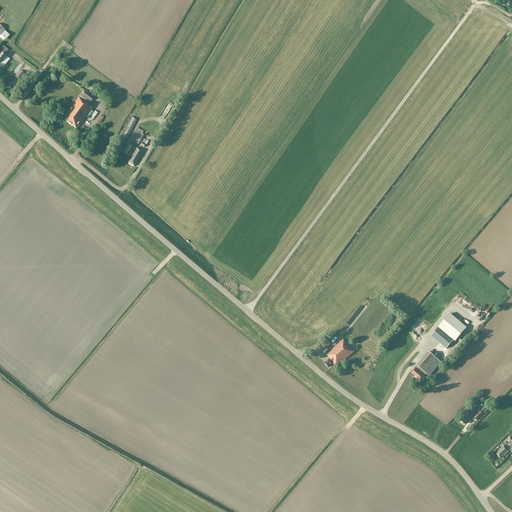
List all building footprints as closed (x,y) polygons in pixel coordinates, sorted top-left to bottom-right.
[(0,50),(0,52),(1,53),(0,54),(0,63),(1,64),(7,56),(4,55),(8,50),(3,46),(0,50)] [(20,71),(15,77),(20,81),(25,75),(20,71)] [(63,119),(76,129),(80,123),(81,124),(92,109),(88,106),(88,105),(93,98),(84,91),(63,119)] [(143,104),(142,104),(136,116),(143,120),(150,106),(144,103),(143,104)] [(89,119),(92,121),(97,114),(95,112),(89,119)] [(132,118),(115,152),(120,154),(136,120),(132,118)] [(143,137),(141,136),(144,132),(137,128),(135,132),(134,132),(129,139),(138,145),(143,137)] [(144,148),(145,145),(146,145),(149,142),(147,140),(146,141),(144,140),(142,143),(140,146),(144,148)] [(124,153),(130,156),(135,149),(129,145),(124,153)] [(131,158),(128,163),(134,167),(137,162),(138,162),(144,152),(137,148),(131,158)] [(450,314),(438,328),(453,341),(465,327),(450,314)] [(438,329),(431,336),(446,349),(453,342),(438,329)] [(330,359),(324,364),(328,368),(332,364),(336,368),(354,352),(344,340),(327,355),(330,359)] [(414,369),(415,369),(411,374),(415,377),(415,379),(417,380),(418,380),(422,383),(426,378),(424,377),(426,374),(429,377),(441,363),(428,352),(414,369)] [(370,366),(370,367),(374,369),(378,362),(373,359),(370,366)] [(473,416),(467,410),(462,415),(463,416),(459,420),(463,425),(467,420),(468,421),(473,416)] [(474,417),(478,420),(483,415),(479,411),(474,417)] [(499,452),(496,455),(500,459),(503,456),(504,457),(509,452),(503,446),(499,451),(499,452)]
